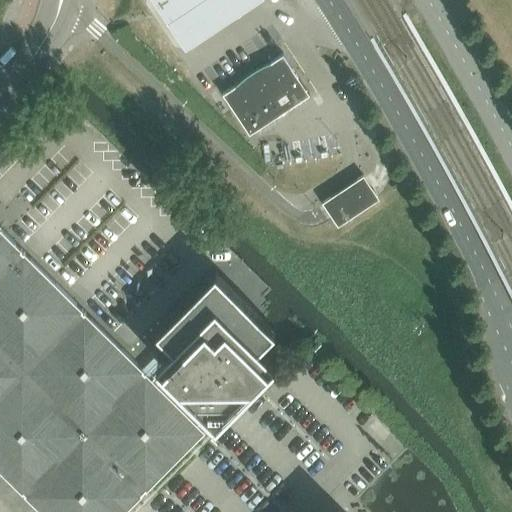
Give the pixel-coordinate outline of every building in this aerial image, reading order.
[(258,0),(153,0),(185,47),(248,6),(258,0)] [(271,61),(235,85),(222,93),(225,97),(225,96),(250,133),(310,93),(291,66),(292,65),(283,53),(271,61)] [(370,184),(365,177),(364,174),(323,201),(329,210),(333,216),(338,224),(378,197),(370,184)] [(152,378),(138,363),(0,227),(0,469),(43,511),(123,511),(205,430),(199,424),(152,378)] [(261,343),(264,340),(276,328),(216,269),(157,329),(172,344),(157,359),(164,366),(152,378),(199,424),(210,411),(217,418),(276,358),(261,343)]
